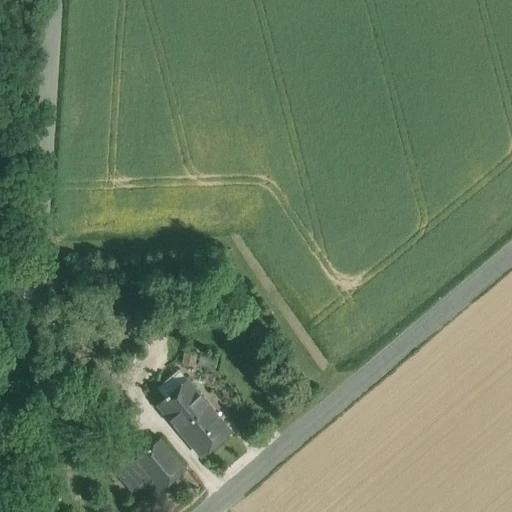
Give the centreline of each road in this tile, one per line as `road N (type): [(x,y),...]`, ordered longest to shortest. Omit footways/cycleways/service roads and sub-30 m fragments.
road 1 (unclassified): [(53,0),(37,285),(20,364),(0,394)]
road 2 (tertiary): [(511,252),(204,511)]
